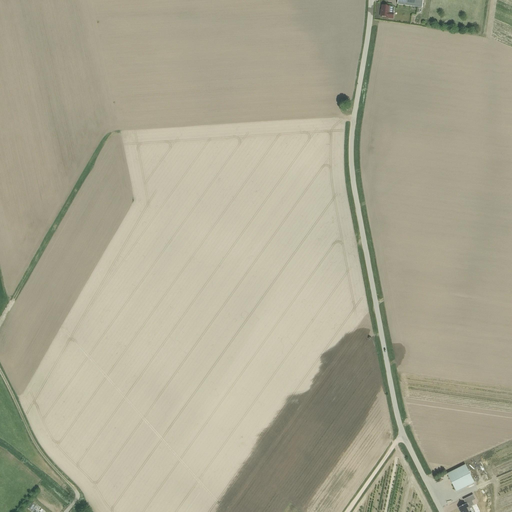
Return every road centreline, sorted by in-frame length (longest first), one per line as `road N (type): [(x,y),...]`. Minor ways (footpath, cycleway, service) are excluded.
road 1 (unclassified): [(440,511),(402,436),(351,168),(370,0)]
road 2 (track): [(0,371),(38,447),(76,491),(66,511)]
